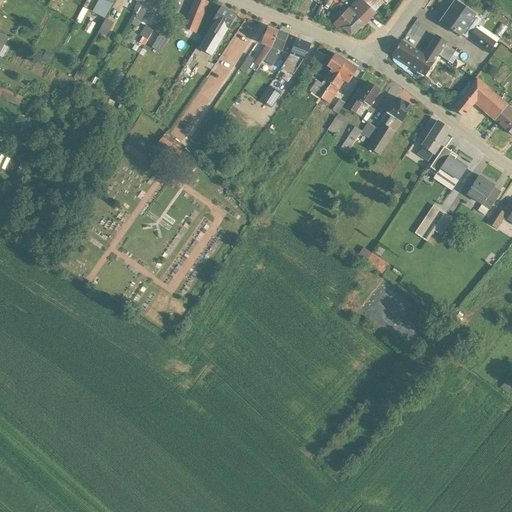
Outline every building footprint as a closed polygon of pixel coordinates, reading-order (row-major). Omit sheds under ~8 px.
[(104,19),(113,0),(97,0),(91,12),(104,19)] [(132,12),(136,14),(139,8),(142,0),(133,0),(136,1),(132,12)] [(159,10),(161,0),(142,0),(139,8),(147,11),(146,13),(153,16),(156,9),(159,10)] [(194,0),(182,28),(194,33),(208,2),(201,0),(194,0)] [(361,0),(355,0),(334,25),(340,31),(343,29),(350,36),(361,24),(362,25),(375,11),(361,0)] [(386,7),(391,0),(361,0),(375,11),(382,4),(386,7)] [(454,1),(439,22),(460,37),(461,36),(488,54),(493,47),(495,48),(497,45),(496,43),(499,39),(480,26),(478,28),(476,26),(481,19),(475,16),(476,16),(454,1)] [(228,29),(236,16),(220,7),(196,47),(211,57),(227,29),(228,29)] [(82,8),(75,21),(80,24),(87,10),(82,8)] [(140,22),(146,12),(139,9),(130,24),(136,28),(139,22),(140,22)] [(113,23),(105,19),(98,32),(106,37),(113,23)] [(152,31),(145,27),(139,35),(142,37),(139,42),(143,45),(152,31)] [(271,49),(277,32),(267,28),(260,44),(265,46),(253,63),(259,67),(263,61),(271,49)] [(263,61),(271,66),(278,56),(275,54),(277,50),(290,55),(295,39),(277,32),(271,49),(263,61)] [(0,43),(4,45),(5,45),(8,37),(0,33),(0,43)] [(168,39),(159,34),(151,48),(160,53),(168,39)] [(424,75),(446,42),(435,35),(422,55),(401,42),(392,55),(424,75)] [(290,55),(280,69),(294,74),(303,60),(304,60),(310,45),(310,44),(295,39),(290,55)] [(0,56),(2,58),(3,57),(4,57),(9,49),(8,48),(0,43),(0,56)] [(134,45),(132,50),(139,53),(141,49),(134,45)] [(448,62),(454,52),(444,45),(437,55),(448,62)] [(325,56),(316,50),(312,57),(321,62),(325,56)] [(321,99),(345,61),(335,54),(326,67),(330,69),(329,71),(328,71),(323,79),(323,80),(321,84),(315,80),(308,91),(321,99)] [(347,84),(357,68),(345,61),(321,99),(329,104),(343,82),(347,84)] [(494,121),(507,105),(476,78),(452,108),(463,118),(474,105),(494,121)] [(345,107),(355,114),(360,117),(367,106),(369,107),(380,91),(367,82),(361,90),(358,88),(345,107)] [(0,98),(18,106),(22,98),(3,88),(2,89),(0,87),(0,98)] [(379,156),(413,107),(399,98),(394,105),(392,104),(379,122),(382,124),(378,129),(367,122),(361,132),(356,138),(363,143),(367,138),(371,140),(367,147),(379,156)] [(339,100),(332,110),(337,114),(344,103),(339,100)] [(511,134),(511,109),(507,105),(494,121),(511,136),(511,134)] [(335,117),(327,130),(334,135),(343,122),(335,117)] [(433,154),(433,155),(449,130),(437,122),(421,147),(416,155),(427,162),(433,154)] [(356,138),(361,132),(354,127),(339,150),(346,154),(356,138)] [(453,152),(442,146),(428,167),(436,173),(433,179),(451,191),(459,180),(460,180),(469,166),(452,155),(453,152)] [(411,174),(409,181),(414,183),(417,177),(411,174)] [(477,211),(484,215),(487,210),(488,210),(501,192),(494,187),(495,185),(479,175),(465,195),(481,205),(477,211)] [(445,213),(433,206),(414,234),(426,241),(445,213)] [(506,214),(496,208),(486,223),(496,229),(506,214)] [(452,218),(445,213),(433,232),(440,236),(452,218)] [(359,257),(384,272),(390,263),(365,247),(359,257)]
